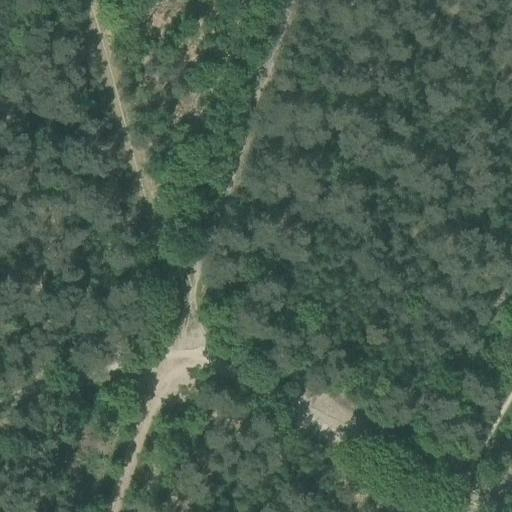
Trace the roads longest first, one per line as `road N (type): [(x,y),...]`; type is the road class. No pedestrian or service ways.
road 1 (track): [(173,352),(81,0)]
road 2 (unclassified): [(499,511),(199,357)]
road 3 (track): [(113,511),(173,352)]
road 4 (track): [(0,415),(134,376),(160,380)]
